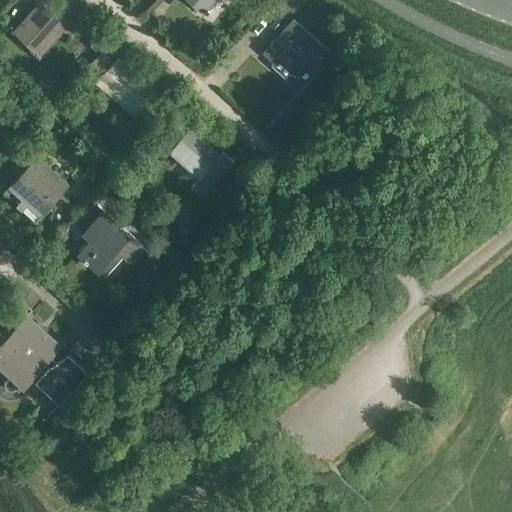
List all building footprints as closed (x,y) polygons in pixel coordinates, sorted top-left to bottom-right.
[(65,20),(43,0),(42,0),(19,26),(41,46),(65,20)] [(188,0),(203,13),(214,0),(188,0)] [(281,0),(293,10),(301,0),(281,0)] [(329,51),(303,28),(309,22),(298,13),(262,52),(272,61),(276,56),(298,76),(306,68),(310,71),(329,51)] [(115,61),(114,62),(107,55),(100,62),(108,69),(96,82),(139,120),(158,100),(144,87),(147,83),(134,72),(131,75),(115,61)] [(22,123),(28,117),(22,112),(17,118),(22,123)] [(190,128),(169,152),(198,178),(191,186),(201,196),(234,160),(222,150),(219,153),(190,128)] [(64,181),(38,157),(6,192),(32,216),(64,181)] [(143,245),(103,209),(94,201),(77,219),(87,228),(84,231),(90,237),(79,250),(105,274),(122,255),(129,261),(143,245)] [(179,212),(177,233),(194,235),(196,214),(179,212)] [(173,272),(165,265),(154,255),(136,275),(147,284),(151,280),(160,288),(173,272)] [(0,342),(0,371),(18,388),(37,366),(35,365),(55,343),(25,316),(11,332),(10,332),(0,342)] [(87,373),(75,363),(66,354),(63,358),(54,364),(46,367),(34,381),(59,404),(87,373)]
